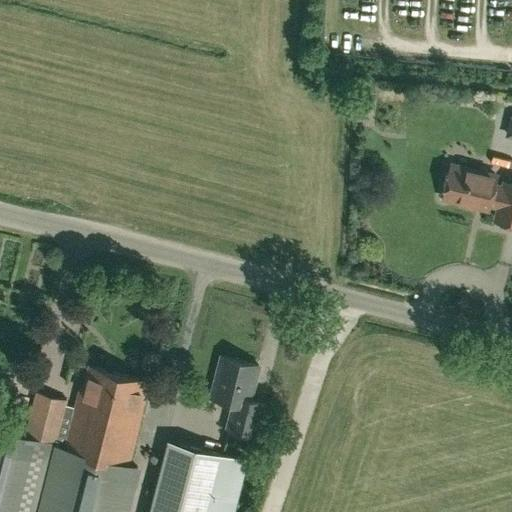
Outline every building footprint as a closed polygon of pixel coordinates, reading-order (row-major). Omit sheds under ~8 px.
[(511,222),(511,183),(505,181),(504,186),(494,184),(496,175),(452,164),(444,197),(488,208),(489,203),(499,205),(496,218),(511,222)] [(380,236),(362,244),(370,261),(388,253),(380,236)] [(256,434),(263,409),(265,399),(250,395),(258,364),(221,355),(211,396),(233,401),(227,427),(256,434)] [(0,511),(123,511),(132,478),(114,473),(117,461),(128,464),(144,399),(141,398),(146,379),(88,364),(83,384),(80,383),(71,416),(61,413),(65,399),(36,392),(24,438),(64,448),(61,459),(0,443),(0,511)] [(151,511),(233,511),(247,461),(170,441),(151,511)]
